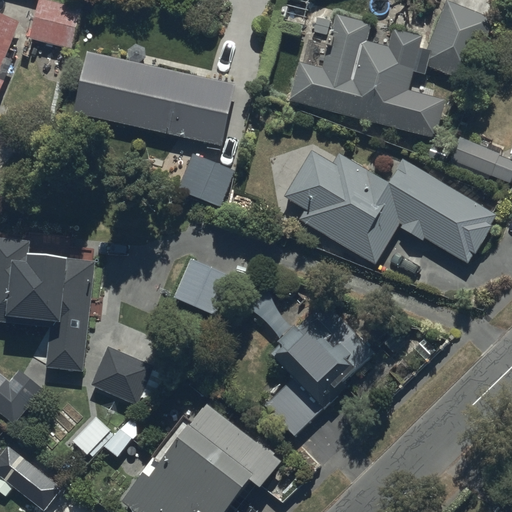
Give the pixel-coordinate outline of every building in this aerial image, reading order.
[(48,0),(43,0),(32,39),(73,50),(85,10),(48,0)] [(324,67),(301,61),(290,100),(439,137),(448,101),(411,92),(416,72),(427,75),(429,67),(471,81),(495,19),(448,0),(433,39),(396,29),(391,47),(371,41),(376,25),(338,15),(324,67)] [(0,93),(15,60),(9,57),(24,24),(0,13),(0,93)] [(223,144),(235,84),(88,53),(75,113),(223,144)] [(435,143),(431,155),(511,182),(511,155),(461,138),(457,150),(435,143)] [(308,208),(302,218),(377,264),(400,227),(424,241),(426,237),(469,264),(475,254),(478,256),(495,227),(493,226),(499,217),(404,159),(391,180),(343,151),(336,163),(315,150),(287,195),(308,208)] [(238,172),(194,153),(179,188),(223,207),(238,172)] [(0,234),(0,322),(52,328),(48,366),(86,370),(98,261),(34,254),(35,238),(0,234)] [(194,258),(176,299),(218,316),(235,276),(194,258)] [(266,405),(295,436),(378,354),(327,304),(303,328),(299,324),(282,341),(286,345),(275,355),(296,376),(266,405)] [(110,347),(92,386),(139,408),(142,400),(155,406),(169,377),(155,371),(156,368),(110,347)] [(0,410),(15,423),(44,389),(20,369),(10,380),(0,371),(0,410)] [(160,458),(158,456),(124,501),(138,511),(230,511),(253,482),(263,489),(285,461),(207,400),(160,458)] [(139,423),(132,418),(117,435),(97,418),(75,441),(94,458),(104,447),(118,459),(139,437),(139,423)] [(64,488),(11,445),(0,456),(0,472),(45,510),(64,488)]
